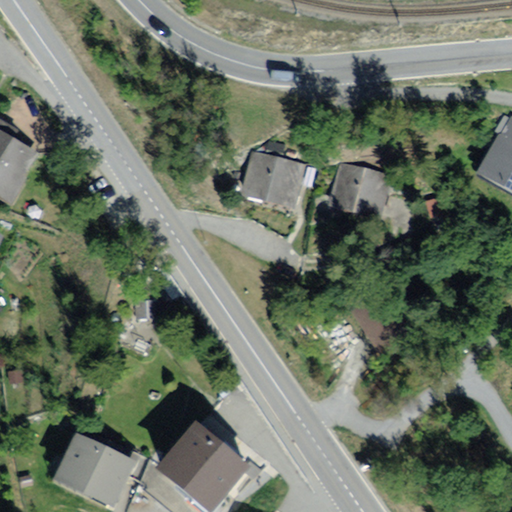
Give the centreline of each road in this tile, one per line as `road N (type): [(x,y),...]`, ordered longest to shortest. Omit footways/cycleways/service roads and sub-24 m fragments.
road 1 (primary): [(300,419),(15,0)]
road 2 (primary): [(141,0),(177,33),(270,70),(511,54)]
road 3 (residential): [(300,419),(350,417),(388,432),(447,393),(484,400),(511,426)]
